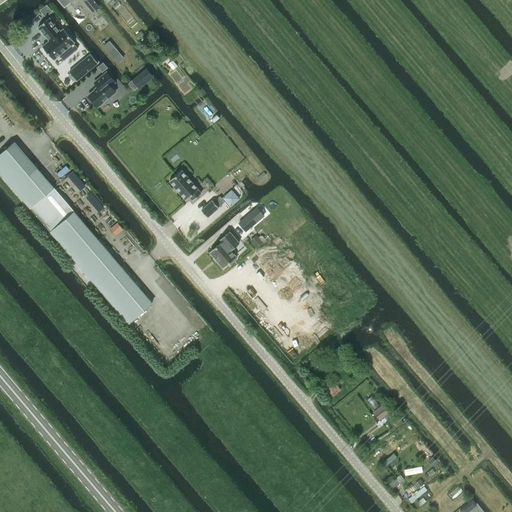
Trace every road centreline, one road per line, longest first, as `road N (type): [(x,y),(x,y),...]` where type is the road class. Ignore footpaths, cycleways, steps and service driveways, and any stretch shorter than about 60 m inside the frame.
road 1 (tertiary): [(395,511),(0,46)]
road 2 (secondary): [(114,511),(0,376)]
